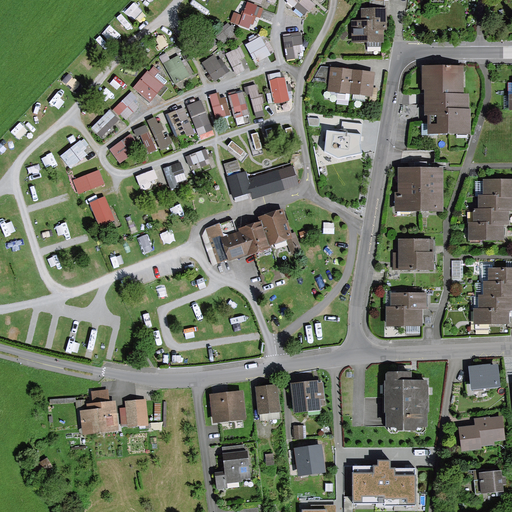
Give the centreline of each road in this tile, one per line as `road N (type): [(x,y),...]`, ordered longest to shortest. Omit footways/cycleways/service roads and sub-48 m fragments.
road 1 (residential): [(511,51),(424,53),(396,70),(354,308),(358,357)]
road 2 (residential): [(358,357),(220,376),(145,377),(0,347)]
road 3 (track): [(71,118),(178,0)]
road 4 (residential): [(511,348),(358,357)]
